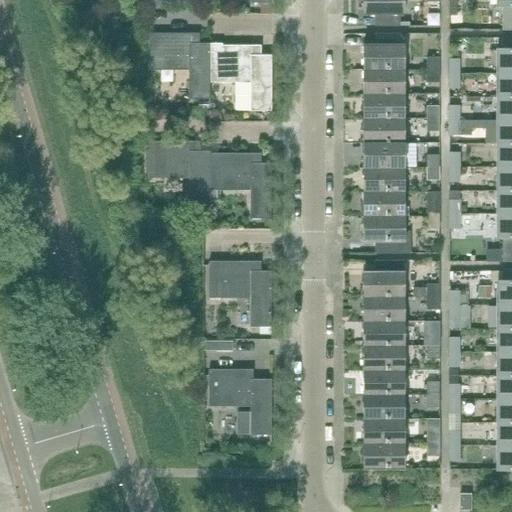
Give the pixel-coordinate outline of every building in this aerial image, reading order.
[(400,15),(404,15),(403,0),(362,0),(363,15),(374,15),(400,15)] [(511,19),(511,7),(502,7),(502,19),(511,19)] [(399,27),(399,26),(400,15),(374,15),(374,27),(399,27)] [(511,31),(511,19),(502,19),(502,31),(511,31)] [(208,44),(189,44),(189,34),(147,35),(147,71),(174,70),(174,65),(188,65),(188,99),(209,100),(209,82),(208,44)] [(374,46),(400,46),(399,34),(374,35),(374,46)] [(502,50),(511,50),(511,38),(502,38),(502,50)] [(252,47),(221,47),(221,44),(208,44),(209,82),(236,82),(236,111),(250,111),(250,112),(271,112),(271,56),(269,56),(269,57),(260,57),(260,47),(252,47)] [(404,71),(404,46),(400,46),(374,46),(363,46),(363,71),(404,71)] [(511,50),(502,50),(497,51),(497,74),(511,74),(511,50)] [(426,71),(439,71),(439,58),(427,58),(426,71)] [(449,74),(459,74),(459,60),(449,60),(449,74)] [(363,95),(404,95),(404,71),(363,71),(363,95)] [(439,71),(426,71),(426,83),(439,83),(439,71)] [(459,74),(449,74),(449,89),(459,90),(459,74)] [(497,98),(511,97),(511,74),(497,74),(497,98)] [(363,120),(404,120),(404,95),(363,95),(363,120)] [(497,121),(511,120),(511,97),(497,98),(497,121)] [(426,120),(439,120),(439,107),(426,107),(426,120)] [(449,121),(459,121),(459,107),(449,107),(449,121)] [(363,144),(404,144),(404,120),(363,120),(363,144)] [(439,120),(426,120),(426,132),(439,132),(439,120)] [(497,144),(511,144),(511,120),(497,121),(497,144)] [(459,121),(449,121),(449,136),(459,136),(459,121)] [(191,153),(191,143),(147,143),(147,179),(174,179),(174,174),(189,174),(189,208),(209,208),(209,190),(209,153),(191,153)] [(363,169),(404,169),(404,144),(363,144),(363,169)] [(497,168),(511,168),(511,144),(497,144),(497,168)] [(252,155),(210,155),(210,153),(209,153),(209,190),(236,190),(235,186),(249,186),(250,220),(271,220),(271,165),(252,165),(252,155)] [(449,168),(459,168),(459,154),(449,154),(449,168)] [(426,169),(439,169),(439,156),(426,156),(426,169)] [(459,168),(449,168),(448,183),(459,183),(459,168)] [(497,191),(511,191),(511,168),(497,168),(497,191)] [(363,193),(404,193),(404,169),(363,169),(363,193)] [(439,169),(426,169),(426,181),(439,181),(439,169)] [(497,214),(511,214),(511,191),(497,191),(497,214)] [(363,218),(404,217),(404,193),(363,193),(363,218)] [(449,214),(459,214),(459,201),(449,201),(449,214)] [(426,217),(439,217),(439,204),(426,204),(426,217)] [(459,214),(449,214),(449,230),(459,230),(459,214)] [(502,239),(511,239),(511,214),(497,214),(498,239),(502,239)] [(410,231),(404,231),(404,217),(363,218),(363,243),(374,243),(399,242),(399,254),(410,254),(410,231)] [(439,217),(426,217),(426,229),(439,230),(439,217)] [(502,250),(511,250),(511,239),(502,239),(502,250)] [(375,254),(399,254),(399,242),(374,243),(375,254)] [(511,263),(511,250),(502,250),(502,263),(511,263)] [(375,273),(404,273),(404,262),(375,262),(375,273)] [(252,273),(252,263),(209,263),(209,299),(236,299),(236,294),(250,294),(250,328),(271,328),(271,273),(252,273)] [(511,282),(511,270),(502,270),(502,282),(511,282)] [(363,298),(404,298),(404,273),(375,273),(363,273),(363,298)] [(511,282),(502,282),(497,282),(497,306),(511,306),(511,282)] [(427,298),(440,298),(440,286),(427,286),(427,298)] [(449,306),(459,306),(459,292),(449,292),(449,306)] [(363,323),(404,323),(404,298),(363,298),(363,323)] [(440,298),(427,298),(427,311),(439,311),(440,298)] [(459,306),(449,306),(449,322),(459,321),(459,306)] [(497,330),(511,329),(511,306),(497,306),(497,330)] [(363,347),(404,347),(404,323),(363,323),(363,347)] [(497,353),(511,353),(511,329),(497,330),(497,353)] [(427,347),(439,347),(439,335),(427,334),(427,347)] [(449,353),(459,353),(459,339),(449,339),(449,353)] [(363,371),(404,371),(404,347),(363,347),(363,371)] [(439,347),(427,347),(427,359),(439,359),(439,347)] [(459,353),(449,353),(449,368),(459,368),(459,353)] [(497,376),(511,376),(511,353),(497,353),(497,376)] [(449,376),(459,376),(459,368),(449,368),(449,376)] [(252,381),(252,371),(209,371),(209,407),(236,407),(236,402),(250,402),(250,436),(271,436),(271,380),(252,381)] [(363,396),(404,396),(404,371),(363,371),(363,396)] [(459,376),(449,376),(449,385),(459,385),(459,376)] [(497,400),(511,399),(511,376),(497,376),(497,400)] [(427,396),(439,396),(439,383),(427,383),(427,396)] [(449,400),(459,400),(459,385),(449,385),(449,400)] [(363,420),(404,420),(404,396),(363,396),(363,420)] [(439,396),(427,396),(427,409),(440,409),(439,396)] [(497,423),(511,422),(511,399),(497,400),(497,423)] [(459,400),(449,400),(449,414),(459,414),(459,400)] [(363,445),(404,445),(404,420),(363,420),(363,445)] [(497,446),(511,446),(511,422),(497,423),(497,446)] [(427,445),(440,445),(439,432),(427,432),(427,445)] [(449,447),(459,446),(459,432),(449,432),(449,447)] [(363,470),(404,470),(404,445),(363,445),(363,470)] [(440,445),(427,445),(427,457),(440,457),(440,445)] [(459,446),(449,447),(449,461),(459,461),(459,446)] [(497,471),(511,470),(511,446),(497,446),(497,471)] [(471,495),(469,495),(460,495),(459,511),(471,511),(471,495)]
